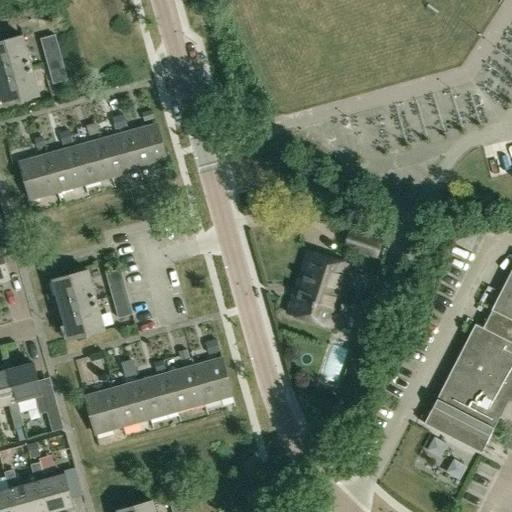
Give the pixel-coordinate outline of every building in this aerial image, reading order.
[(43,50),(58,46),(55,34),(40,39),(43,50)] [(0,42),(0,89),(4,105),(40,96),(23,36),(0,42)] [(62,57),(58,46),(43,50),(47,62),(62,57)] [(50,73),(65,69),(62,57),(47,62),(50,73)] [(65,69),(50,73),(53,84),(68,80),(65,69)] [(129,132),(140,169),(167,161),(157,124),(129,132)] [(102,140),(112,177),(140,169),(129,132),(102,140)] [(75,147),(85,184),(112,177),(102,140),(75,147)] [(47,155),(58,192),(85,184),(75,147),(47,155)] [(58,192),(47,155),(20,163),(30,200),(58,192)] [(463,225),(459,241),(477,247),(482,231),(463,225)] [(0,281),(10,278),(1,247),(0,247),(0,281)] [(288,314),(332,328),(352,265),(309,251),(288,314)] [(109,284),(124,280),(121,268),(106,272),(109,284)] [(88,270),(53,280),(69,339),(105,330),(88,270)] [(424,423),(482,453),(500,417),(511,423),(511,271),(483,329),(475,324),(424,423)] [(112,295),(127,291),(124,280),(109,284),(112,295)] [(130,303),(127,291),(112,295),(115,307),(130,303)] [(130,303),(115,307),(118,318),(133,314),(130,303)] [(217,343),(209,345),(211,351),(219,349),(217,343)] [(329,379),(344,386),(357,354),(341,348),(329,379)] [(222,358),(195,366),(205,403),(233,395),(222,358)] [(34,363),(7,370),(16,402),(17,401),(34,397),(39,414),(46,412),(47,411),(46,405),(43,394),(38,379),(34,363)] [(195,366),(167,374),(178,411),(205,403),(195,366)] [(7,370),(0,372),(0,406),(8,404),(15,430),(17,430),(25,427),(17,401),(16,402),(7,370)] [(167,374),(140,382),(150,419),(178,411),(167,374)] [(140,382),(113,389),(123,426),(150,419),(140,382)] [(96,434),(123,426),(113,389),(85,397),(96,434)] [(63,428),(56,402),(46,405),(47,411),(46,412),(52,431),(63,428)] [(25,427),(17,430),(20,441),(28,439),(25,427)] [(40,462),(31,464),(36,481),(38,480),(46,511),(74,504),(65,473),(45,478),(40,462)] [(14,469),(4,471),(9,488),(11,488),(17,511),(46,511),(38,480),(36,481),(18,486),(14,469)] [(0,511),(17,511),(11,488),(9,488),(0,490),(0,511)] [(172,511),(182,511),(188,510),(185,499),(170,503),(172,511)] [(155,511),(152,501),(117,511),(155,511)]
